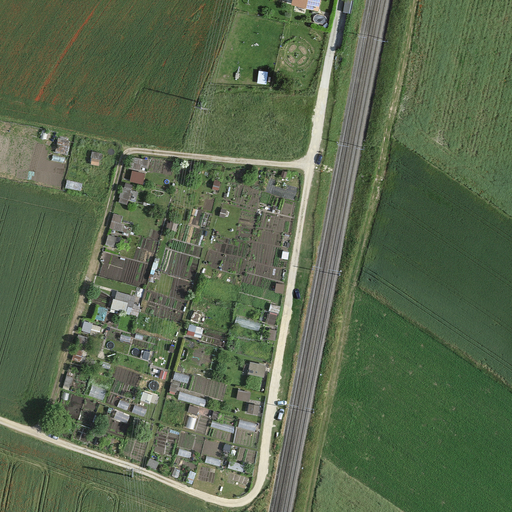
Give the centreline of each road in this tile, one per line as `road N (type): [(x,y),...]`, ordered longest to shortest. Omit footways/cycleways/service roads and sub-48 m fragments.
road 1 (track): [(45,437),(233,505),(251,500),(311,169)]
road 2 (unknown): [(311,169),(149,155),(126,162),(45,437)]
road 3 (track): [(311,169),(342,0)]
